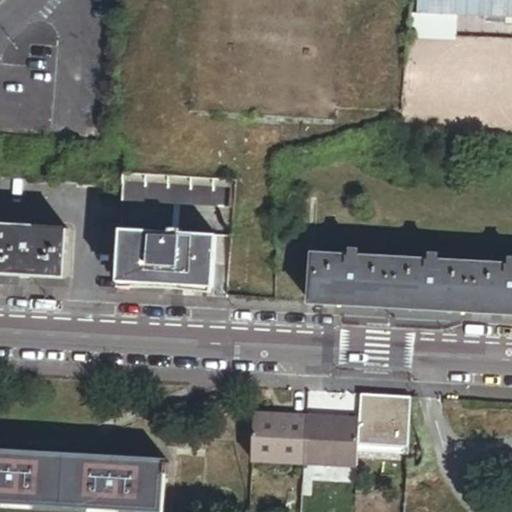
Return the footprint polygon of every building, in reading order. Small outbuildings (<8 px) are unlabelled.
[(282,123),(241,120),(239,146),(279,150),(282,123)] [(232,182),(124,176),(121,227),(168,230),(182,231),(217,232),(216,236),(215,263),(228,263),(232,182)] [(0,276),(65,280),(68,230),(0,226),(0,276)] [(214,288),(215,263),(216,236),(182,234),(182,231),(168,230),(168,234),(120,231),(118,283),(214,288)] [(511,266),(511,267),(439,262),(432,262),(360,258),(352,257),(315,255),(312,303),(511,314),(511,266)] [(410,397),(360,394),(359,419),(358,444),(407,448),(410,397)] [(306,416),(254,413),(252,460),(304,463),(306,416)] [(358,444),(359,419),(306,416),(304,463),(357,466),(358,444)] [(48,453),(0,450),(0,502),(164,511),(165,473),(169,472),(169,461),(165,460),(165,458),(48,453)]
